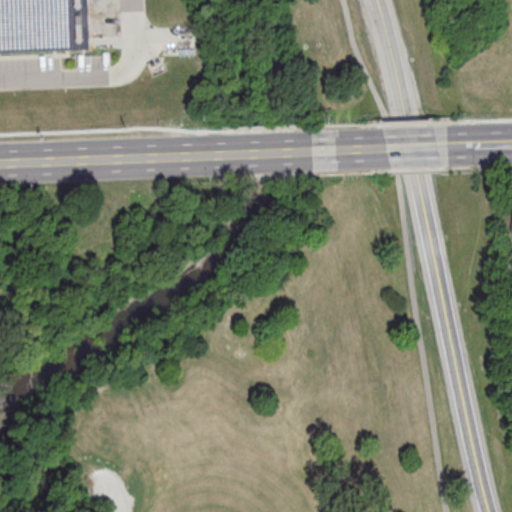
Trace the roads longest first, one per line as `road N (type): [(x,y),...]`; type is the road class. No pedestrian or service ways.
road 1 (tertiary): [(375,0),(485,511)]
road 2 (secondary): [(212,156),(0,163)]
